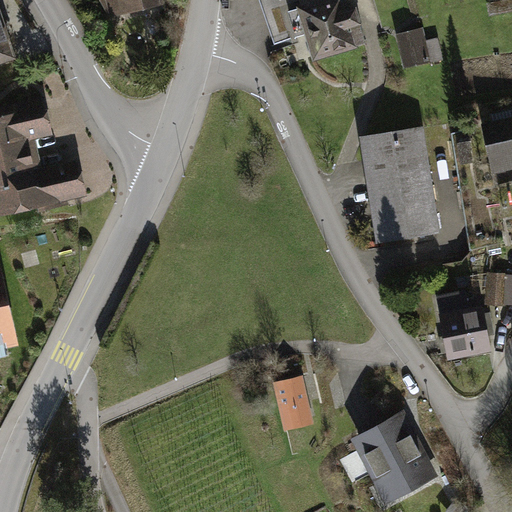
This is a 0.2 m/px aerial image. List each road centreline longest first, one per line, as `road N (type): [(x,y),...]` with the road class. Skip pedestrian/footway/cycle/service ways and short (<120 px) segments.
road 1 (residential): [(401,342),(363,293),(262,92),(201,51)]
road 2 (residential): [(90,423),(282,341),(359,355),(401,342)]
road 3 (tertiary): [(164,167),(70,360)]
road 4 (residential): [(40,0),(116,117),(164,167)]
road 5 (tertiary): [(201,51),(164,167)]
